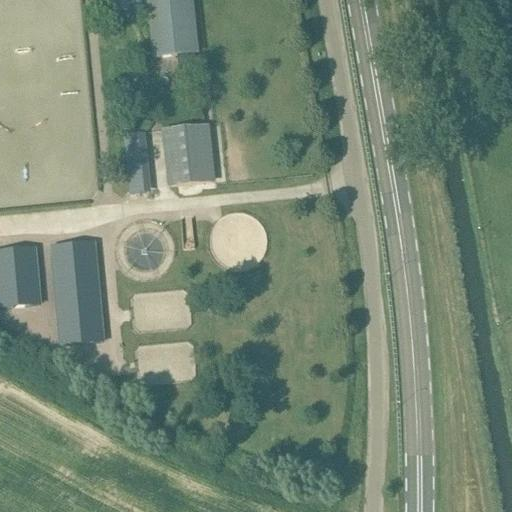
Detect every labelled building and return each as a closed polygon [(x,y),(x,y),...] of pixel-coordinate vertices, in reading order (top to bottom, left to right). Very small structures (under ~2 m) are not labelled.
[(148,0),(155,59),(197,55),(191,0),(148,0)] [(211,184),(205,128),(164,132),(170,188),(211,184)] [(139,137),(125,139),(130,195),(144,194),(139,137)] [(93,245),(53,249),(62,348),(102,344),(93,245)] [(34,250),(0,253),(0,310),(39,307),(34,250)]
